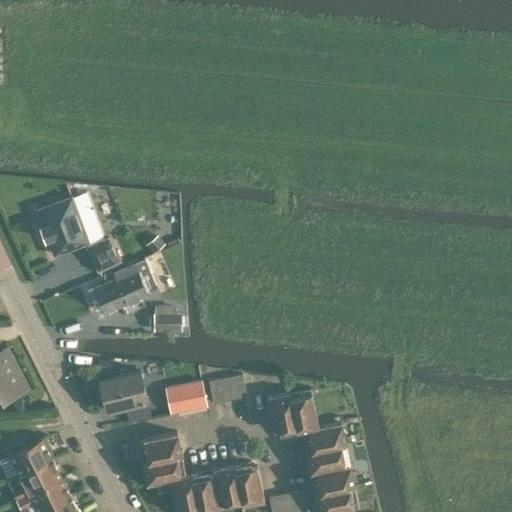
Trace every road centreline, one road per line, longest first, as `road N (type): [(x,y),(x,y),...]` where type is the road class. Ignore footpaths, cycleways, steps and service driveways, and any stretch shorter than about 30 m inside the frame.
road 1 (residential): [(85,442),(176,426),(216,439),(255,432),(275,451),(285,492)]
road 2 (tertiary): [(85,442),(5,274)]
